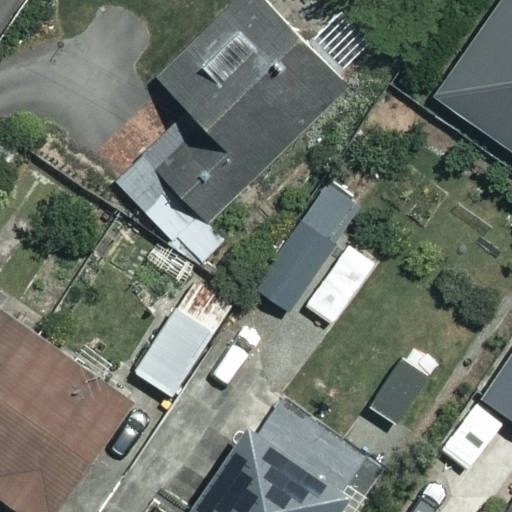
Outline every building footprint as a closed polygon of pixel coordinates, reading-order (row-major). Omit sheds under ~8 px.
[(190,105),(114,179),(199,265),(403,64),(343,3),(308,38),(270,0),(233,0),(159,73),(190,105)] [(511,14),(449,105),(511,148),(511,14)] [(314,186),(245,282),(287,312),(355,216),(314,186)] [(232,297),(192,272),(133,367),(173,392),(232,297)] [(46,511),(130,397),(0,304),(0,486),(35,511),(46,511)] [(511,439),(511,359),(505,354),(435,453),(480,485),(511,439)] [(368,511),(394,474),(261,387),(179,511),(368,511)]
